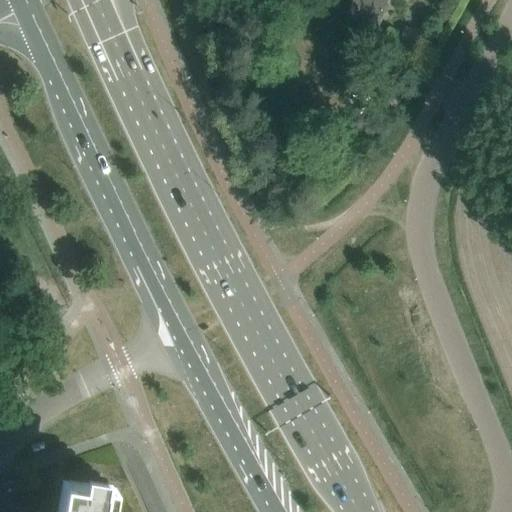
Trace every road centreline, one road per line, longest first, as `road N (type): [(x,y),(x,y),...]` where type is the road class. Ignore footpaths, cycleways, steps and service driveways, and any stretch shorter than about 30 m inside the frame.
road 1 (tertiary): [(355,511),(207,247),(93,0)]
road 2 (unclassified): [(505,511),(503,463),(418,254),(415,215),(460,110),(511,19)]
road 3 (tertiary): [(23,2),(178,341)]
road 4 (residential): [(0,447),(27,416),(89,377),(178,341)]
road 5 (tertiary): [(178,341),(275,511)]
